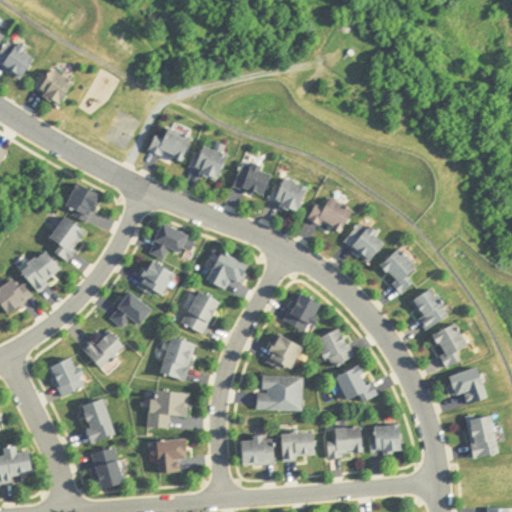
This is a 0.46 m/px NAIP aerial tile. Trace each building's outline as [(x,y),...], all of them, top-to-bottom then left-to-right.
[(0,48),(9,41),(0,31),(0,48)] [(0,58),(0,64),(24,82),(41,59),(14,39),(0,58)] [(69,104),(77,79),(46,70),(38,96),(69,104)] [(186,164),(197,137),(176,128),(170,143),(157,138),(153,150),(186,164)] [(195,172),(222,183),(232,156),(206,145),(195,172)] [(270,197),(277,173),(245,164),(238,188),(270,197)] [(302,215),(313,190),(285,177),(274,202),(302,215)] [(105,197),(80,184),(67,207),(93,220),(105,197)] [(323,203),(313,217),(343,237),(353,223),(323,203)] [(70,263),(91,234),(69,218),(54,240),(64,247),(59,255),(70,263)] [(391,246),(367,222),(347,241),(371,265),(391,246)] [(200,241),(167,224),(152,253),(164,260),(171,248),(191,258),(200,241)] [(396,287),(407,296),(417,284),(413,281),(423,269),(400,250),(385,268),(400,281),(396,287)] [(244,285),(253,266),(224,252),(210,282),(229,291),(234,280),(244,285)] [(25,273),(41,293),(66,273),(50,253),(25,273)] [(143,282),(166,298),(180,277),(157,261),(143,282)] [(33,302),(18,280),(0,292),(0,301),(11,317),(33,302)] [(428,331),(452,320),(439,290),(415,301),(428,331)] [(225,304),(203,292),(184,324),(206,337),(225,304)] [(144,327),(156,312),(134,294),(113,320),(125,330),(134,319),(144,327)] [(311,336),(325,306),(300,294),(286,324),(311,336)] [(444,357),(450,370),(466,362),(462,354),(473,348),(461,324),(438,336),(448,355),(444,357)] [(358,358),(343,329),(321,340),(336,369),(358,358)] [(128,347),(111,330),(88,353),(105,370),(128,347)] [(308,348),(282,336),(271,361),(296,372),(308,348)] [(201,347),(177,338),(163,374),(187,383),(201,347)] [(52,370),(66,399),(92,386),(78,357),(52,370)] [(353,403),(364,397),(367,404),(381,397),(365,366),(340,378),(353,403)] [(468,395),(472,406),(494,400),(486,369),(452,378),(458,398),(468,395)] [(261,412),(306,413),(307,379),(262,378),(261,412)] [(152,428),(172,430),(173,418),(192,419),(194,395),(155,392),(152,428)] [(120,437),(109,400),(85,407),(96,444),(120,437)] [(499,414),(471,418),(477,459),(505,455),(499,414)] [(407,453),(405,427),(378,428),(380,454),(407,453)] [(367,457),(367,428),(338,429),(339,445),(330,445),(331,458),(367,457)] [(286,434),(286,460),(319,460),(319,434),(286,434)] [(246,439),(246,465),(278,465),(278,439),(246,439)] [(192,441),(162,441),(162,473),(180,473),(180,461),(192,461),(192,441)] [(37,476),(36,453),(22,454),(21,448),(7,449),(8,457),(0,457),(0,481),(0,486),(18,484),(18,478),(37,476)] [(102,492),(128,485),(119,449),(93,455),(102,492)]
